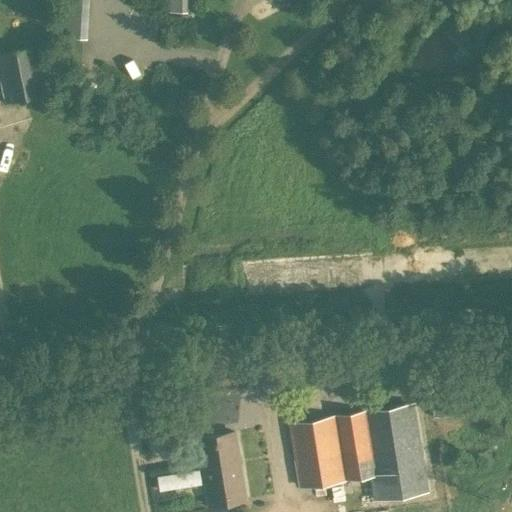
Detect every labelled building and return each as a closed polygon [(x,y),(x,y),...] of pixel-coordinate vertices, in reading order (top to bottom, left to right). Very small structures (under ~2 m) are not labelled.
[(90,0),(72,0),(72,36),(90,36),(90,0)] [(169,0),(170,10),(188,11),(188,0),(169,0)] [(433,418),(453,415),(450,389),(430,391),(433,418)] [(376,499),(428,490),(414,403),(366,411),(366,409),(289,422),(300,486),(372,474),(376,499)] [(210,506),(246,500),(235,431),(199,437),(210,506)] [(155,472),(156,487),(203,484),(202,468),(155,472)]
